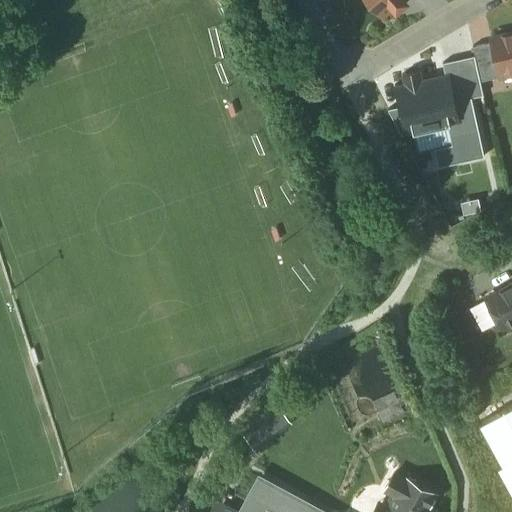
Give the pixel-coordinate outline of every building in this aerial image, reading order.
[(404,0),(369,0),(383,15),(393,7),(397,11),(403,6),(403,1),(404,0)] [(505,33),(494,36),(495,37),(492,38),(493,42),(501,77),(511,74),(511,32),(505,34),(505,33)] [(493,42),(473,47),(481,82),(501,77),(493,42)] [(444,69),(429,72),(430,74),(415,77),(423,115),(468,105),(459,67),(444,70),(444,69)] [(485,106),(468,110),(476,145),(492,141),(485,106)] [(511,284),(487,298),(503,328),(511,323),(511,284)] [(511,409),(480,428),(502,467),(497,470),(511,497),(511,409)] [(280,411),(247,437),(255,447),(288,421),(280,411)] [(394,495),(388,506),(379,502),(373,511),(434,511),(435,510),(429,507),(436,494),(408,479),(407,480),(395,473),(386,490),(394,495)] [(322,511),(261,478),(242,511),(322,511)] [(237,511),(218,501),(212,511),(237,511)]
